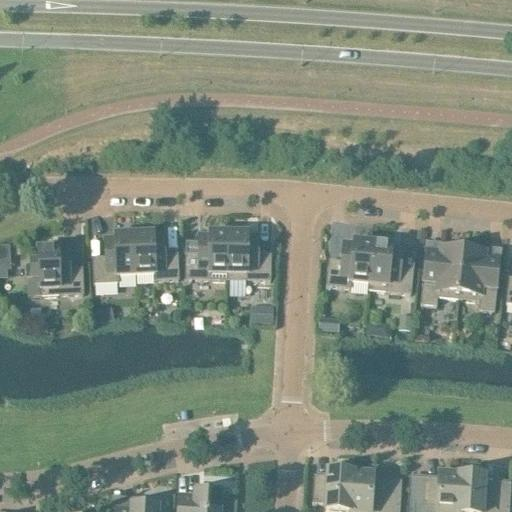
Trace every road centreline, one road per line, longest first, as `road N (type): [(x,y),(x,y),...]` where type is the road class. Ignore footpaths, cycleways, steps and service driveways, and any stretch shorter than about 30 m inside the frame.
road 1 (secondary): [(0,41),(334,53),(511,69)]
road 2 (secondary): [(511,31),(0,3)]
road 3 (residential): [(291,433),(161,447),(0,482)]
road 4 (residential): [(300,189),(45,185)]
road 5 (residential): [(291,433),(300,189)]
road 6 (residential): [(511,438),(426,430),(291,433)]
road 7 (residential): [(300,189),(511,211)]
